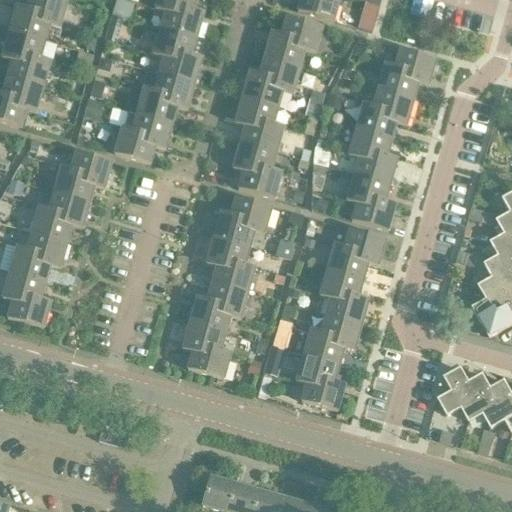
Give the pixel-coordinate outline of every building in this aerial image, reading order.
[(52,0),(29,0),(27,11),(26,12),(39,16),(37,24),(50,28),(50,29),(60,31),(68,4),(52,0)] [(158,0),(155,12),(165,15),(165,14),(178,18),(181,10),(194,13),(194,12),(197,0),(158,0)] [(313,0),(301,0),(297,15),(334,25),(340,0),(315,0),(316,0),(313,0)] [(369,6),(361,32),(371,34),(378,9),(369,6)] [(17,8),(9,35),(45,45),(50,29),(50,28),(37,24),(39,16),(26,12),(27,11),(17,8)] [(165,15),(160,32),(197,42),(204,15),(194,12),(194,13),(181,10),(178,18),(165,14),(165,15)] [(286,20),(281,37),(281,38),(294,42),(292,50),(305,54),(305,55),(315,58),(323,30),(286,20)] [(153,58),(163,61),(163,60),(176,64),(179,55),(192,59),(192,58),(200,60),(201,56),(205,57),(208,45),(197,42),(160,32),(153,58)] [(271,34),(264,61),(300,71),(305,55),(305,54),(292,50),(294,42),(281,38),(281,37),(271,34)] [(2,61),(12,64),(12,63),(25,67),(28,58),(41,62),(41,61),(45,45),(9,35),(2,61)] [(400,52),(395,69),(395,70),(408,73),(405,82),(419,86),(418,86),(428,89),(436,62),(400,52)] [(163,61),(158,77),(195,87),(202,61),(200,60),(192,58),(192,59),(179,55),(176,64),(163,60),(163,61)] [(12,64),(7,80),(43,90),(51,64),(41,61),(41,62),(28,58),(25,67),(12,63),(12,64)] [(264,61),(259,77),(259,78),(272,81),(270,90),(283,94),(283,95),(293,97),(300,71),(264,61)] [(385,66),(377,92),(414,103),(418,86),(419,86),(405,82),(408,73),(395,70),(395,69),(385,66)] [(249,74),(242,101),(278,111),(283,95),(283,94),(270,90),(272,81),(259,78),(259,77),(249,74)] [(158,77),(154,93),(153,94),(167,98),(164,106),(177,110),(177,111),(187,114),(195,87),(158,77)] [(7,80),(3,96),(2,97),(15,101),(13,109),(26,113),(26,114),(36,117),(43,90),(7,80)] [(144,91),(136,117),(173,127),(177,111),(177,110),(164,106),(167,98),(153,94),(154,93),(144,91)] [(377,92),(373,109),(373,110),(386,113),(383,122),(396,126),(406,129),(414,103),(377,92)] [(2,97),(3,96),(0,95),(0,125),(21,131),(26,114),(26,113),(13,109),(15,101),(2,97)] [(234,127),(245,130),(245,129),(258,133),(260,124),(273,128),(274,127),(278,111),(242,101),(234,127)] [(363,106),(355,132),(392,143),(396,126),(383,122),(386,113),(373,110),(373,109),(363,106)] [(131,134),(145,138),(142,146),(155,150),(155,151),(165,153),(173,127),(136,117),(129,115),(124,131),(132,133),(131,134)] [(245,130),(240,146),(276,156),(284,130),(274,127),(273,128),(260,124),(258,133),(245,129),(245,130)] [(131,134),(132,133),(124,131),(122,130),(114,157),(150,168),(155,151),(155,150),(142,146),(145,138),(131,134)] [(348,159),(358,162),(358,161),(371,165),(374,156),(387,160),(387,159),(392,143),(355,132),(348,159)] [(233,172),(243,175),(243,174),(256,178),(258,170),(271,173),(272,172),(276,156),(240,146),(233,172)] [(71,172),(71,173),(84,176),(81,185),(94,189),(94,190),(104,193),(112,165),(76,155),(71,172)] [(358,162),(354,178),(390,188),(397,162),(387,159),(387,160),(374,156),(371,165),(358,161),(358,162)] [(61,169),(53,196),(89,206),(94,190),(94,189),(81,185),(84,176),(71,173),(71,172),(61,169)] [(243,174),(243,175),(238,192),(274,203),(282,175),(272,172),(271,173),(258,170),(256,178),(243,174)] [(346,205),(356,207),(356,206),(369,210),(372,202),(385,205),(385,204),(390,188),(354,178),(346,205)] [(49,212),(49,213),(62,216),(59,225),(72,229),(72,230),(82,233),(89,206),(53,196),(49,212)] [(511,196),(502,202),(510,216),(511,215),(511,217),(511,196)] [(236,200),(231,217),(231,218),(244,222),(241,230),(254,234),(254,235),(264,238),(272,210),(236,200)] [(356,206),(356,207),(351,224),(388,235),(395,207),(385,204),(385,205),(372,202),(369,210),(356,206)] [(39,209),(31,235),(67,246),(72,230),(72,229),(59,225),(62,216),(49,213),(49,212),(39,209)] [(468,221),(479,224),(482,214),(471,211),(468,221)] [(221,214),(213,241),(250,251),(254,235),(254,234),(241,230),(244,222),(231,218),(231,217),(221,214)] [(482,214),(479,224),(491,228),(494,217),(482,214)] [(496,224),(504,237),(505,237),(511,250),(511,217),(511,215),(510,216),(496,224)] [(349,232),(344,249),(344,250),(357,254),(355,262),(368,266),(368,267),(378,270),(385,242),(349,232)] [(27,252),(26,252),(39,256),(37,265),(50,268),(50,269),(60,272),(67,246),(31,235),(27,252)] [(490,245),(498,259),(507,274),(511,270),(511,250),(505,237),(504,237),(490,245)] [(206,267),(216,270),(216,269),(229,273),(232,265),(245,268),(245,267),(250,251),(213,241),(206,267)] [(289,262),(294,246),(281,242),(276,259),(289,262)] [(6,246),(0,265),(0,272),(9,275),(45,286),(50,269),(50,268),(37,265),(39,256),(26,252),(27,252),(17,249),(6,246)] [(334,247),(327,273),(363,283),(368,267),(368,266),(355,262),(357,254),(344,250),(344,249),(334,247)] [(456,265),(467,268),(470,258),(458,254),(456,265)] [(470,258),(467,268),(479,271),(482,261),(470,258)] [(484,267),(492,281),(501,296),(511,289),(511,270),(507,274),(498,259),(484,267)] [(216,270),(211,286),(248,297),(255,270),(245,267),(245,268),(232,265),(229,273),(216,269),(216,270)] [(319,299),(329,302),(330,301),(343,305),(345,296),(358,300),(359,299),(363,283),(327,273),(319,299)] [(9,275),(2,302),(12,305),(12,304),(25,307),(28,299),(41,303),(41,302),(45,286),(9,275)] [(478,289),(485,303),(486,303),(495,318),(510,309),(510,310),(511,308),(511,289),(501,296),(492,281),(478,289)] [(211,286),(207,302),(207,303),(220,307),(217,316),(230,319),(230,320),(240,323),(248,297),(211,286)] [(329,302),(325,318),(361,329),(369,302),(359,299),(358,300),(345,296),(343,305),(330,301),(329,302)] [(443,308),(455,312),(458,301),(446,298),(443,308)] [(12,305),(7,322),(43,332),(51,305),(41,302),(41,303),(28,299),(25,307),(12,304),(12,305)] [(197,300),(189,326),(225,337),(230,320),(230,319),(217,316),(220,307),(207,303),(207,302),(197,300)] [(458,301),(455,312),(466,315),(469,305),(458,301)] [(486,303),(485,303),(472,311),(488,340),(511,327),(511,313),(510,310),(510,309),(495,318),(486,303)] [(325,318),(320,335),(320,336),(333,339),(331,348),(344,351),(344,352),(354,355),(361,329),(325,318)] [(280,323),(277,335),(289,338),(292,327),(280,323)] [(182,353),(192,355),(192,354),(205,358),(208,350),(221,354),(221,353),(225,337),(189,326),(182,353)] [(310,332),(303,358),(339,368),(344,352),(344,351),(331,348),(333,339),(320,336),(320,335),(310,332)] [(192,354),(192,355),(187,373),(223,383),(231,356),(221,353),(221,354),(208,350),(205,358),(192,354)] [(295,385),(306,388),(306,387),(319,390),(321,382),(334,385),(339,368),(303,358),(295,385)] [(451,395),(437,403),(446,418),(460,411),(459,410),(474,402),(466,386),(467,386),(459,372),(443,381),(451,395)] [(474,402),(459,410),(460,411),(468,425),(482,417),(481,416),(496,408),(488,393),(489,392),(481,378),(467,386),(466,386),(474,402)] [(306,387),(306,388),(301,405),(337,415),(345,387),(334,385),(321,382),(319,390),(306,387)] [(496,408),(481,416),(482,417),(490,431),(503,423),(503,422),(511,417),(511,403),(510,399),(510,398),(503,384),(489,392),(488,393),(496,408)] [(511,403),(511,417),(503,422),(503,423),(511,437),(511,436),(511,397),(510,398),(510,399),(511,403)] [(107,425),(102,445),(125,452),(131,432),(107,425)] [(483,433),(480,445),(490,448),(493,436),(483,433)] [(438,445),(449,448),(452,437),(442,434),(438,445)] [(490,448),(480,445),(477,456),(487,459),(490,448)] [(201,509),(210,511),(226,511),(234,486),(210,479),(201,509)] [(226,511),(252,511),(258,492),(234,486),(226,511)] [(252,511),(278,511),(282,499),(258,492),(252,511)] [(278,511),(304,511),(306,506),(282,499),(278,511)]
